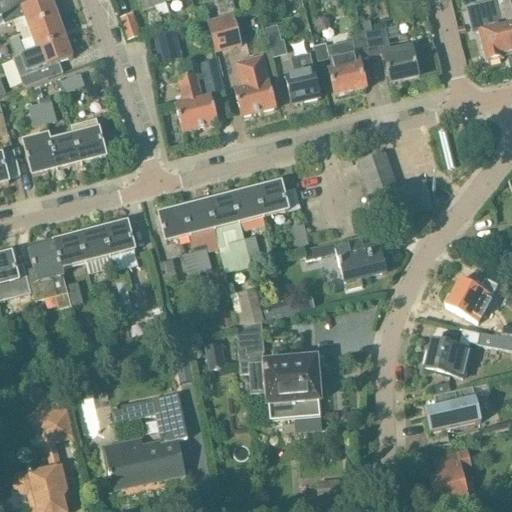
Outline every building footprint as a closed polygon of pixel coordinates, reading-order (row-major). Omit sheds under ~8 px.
[(56,21),(49,0),(32,6),(30,0),(8,0),(0,3),(0,19),(1,19),(5,28),(13,25),(17,35),(27,31),(27,32),(28,31),(56,21)] [(153,10),(149,0),(138,0),(143,14),(153,10)] [(149,0),(153,10),(166,6),(164,0),(149,0)] [(511,12),(509,1),(496,5),(497,10),(510,60),(511,59),(511,12)] [(496,4),(467,12),(473,36),(479,35),(487,66),(510,60),(497,10),(496,5),(496,4)] [(140,38),(134,18),(121,23),(129,43),(140,38)] [(233,18),(207,25),(215,55),(241,48),(233,18)] [(19,39),(10,43),(16,60),(25,56),(64,42),(56,21),(28,31),(31,39),(21,43),(19,39)] [(368,24),(358,27),(360,36),(370,34),(368,24)] [(278,29),(266,32),(274,61),(287,57),(284,44),(282,44),(278,29)] [(385,33),(363,38),(368,60),(383,56),(390,87),(418,80),(413,56),(411,48),(390,53),(385,33)] [(175,35),(153,40),(156,55),(178,50),(175,35)] [(353,45),(326,51),(329,62),(332,73),(330,74),(328,74),(334,99),(365,92),(359,66),(359,67),(358,62),(368,60),(363,38),(352,40),(353,45)] [(16,60),(14,60),(18,70),(25,90),(48,82),(44,71),(60,66),(71,61),(64,42),(25,56),(16,60)] [(325,46),(314,49),(318,65),(329,62),(326,51),(325,46)] [(243,93),(234,95),(241,122),(276,113),(269,86),(271,85),(264,59),(236,67),(243,93)] [(284,65),(283,65),(287,83),(284,84),(291,110),(320,103),(314,77),(310,59),(284,65)] [(216,63),(200,67),(203,81),(220,77),(216,63)] [(0,98),(10,95),(5,82),(14,79),(9,65),(0,68),(0,98)] [(84,89),(80,78),(60,85),(64,97),(84,89)] [(194,79),(178,83),(185,107),(175,110),(183,138),(218,128),(211,103),(210,100),(208,101),(201,103),(194,79)] [(52,105),(40,108),(45,128),(57,125),(52,105)] [(40,108),(28,111),(33,131),(45,128),(40,108)] [(81,168),(106,161),(98,133),(99,132),(96,123),(71,130),(74,139),(81,168)] [(47,139),(23,145),(27,163),(32,181),(57,174),(49,145),(47,139)] [(74,139),(49,145),(57,174),(81,168),(74,139)] [(365,199),(372,226),(431,212),(424,184),(395,191),(384,157),(358,165),(369,198),(365,199)] [(0,158),(0,189),(9,187),(1,158),(0,158)] [(280,186),(255,192),(263,221),(287,215),(299,212),(294,193),(282,196),(280,186)] [(255,192),(231,199),(238,228),(240,227),(263,221),(255,192)] [(214,234),(215,234),(221,257),(235,253),(238,266),(247,264),(242,243),(238,228),(231,199),(206,205),(214,234)] [(189,240),(214,234),(206,205),(182,211),(189,240)] [(182,211),(157,218),(165,247),(189,240),(182,211)] [(127,226),(102,232),(110,261),(113,276),(138,270),(134,255),(127,226)] [(302,228),(289,231),(294,251),(303,249),(306,249),(302,228)] [(85,268),(110,261),(102,232),(78,238),(85,268)] [(78,238),(53,245),(61,274),(85,268),(78,238)] [(253,240),(242,243),(247,264),(259,260),(254,241),(253,240)] [(55,298),(66,295),(65,290),(53,245),(29,251),(35,276),(27,278),(34,303),(55,298)] [(335,246),(303,254),(306,264),(336,257),(339,270),(340,270),(346,294),(362,290),(361,283),(384,277),(384,276),(377,246),(362,249),(360,245),(341,249),(336,250),(335,246)] [(207,252),(195,255),(200,276),(212,273),(208,256),(207,252)] [(11,255),(0,258),(0,304),(30,297),(23,268),(14,270),(11,255)] [(195,255),(184,258),(189,279),(200,276),(195,255)] [(119,297),(132,294),(127,274),(114,278),(119,297)] [(449,298),(445,306),(447,309),(446,311),(470,324),(476,327),(491,300),(497,289),(485,283),(482,288),(476,285),(473,290),(472,290),(461,284),(453,298),(449,298)] [(66,295),(70,309),(83,306),(78,287),(65,290),(66,295)] [(230,296),(239,329),(262,323),(253,290),(230,296)] [(66,295),(55,298),(58,312),(70,309),(66,295)] [(295,303),(263,311),(267,325),(299,317),(295,303)] [(216,316),(220,330),(236,326),(233,312),(216,316)] [(261,327),(235,333),(237,359),(239,379),(248,379),(250,399),(265,398),(266,410),(267,410),(268,426),(294,424),(319,422),(318,406),(319,406),(319,405),(318,389),(317,375),(315,362),(263,367),(262,357),(263,357),(261,327)] [(511,331),(502,329),(500,340),(511,341),(511,331)] [(123,344),(112,347),(115,359),(152,349),(148,337),(131,342),(128,331),(120,333),(123,344)] [(425,354),(421,371),(425,372),(424,374),(449,381),(462,384),(469,354),(467,354),(469,346),(477,349),(477,348),(478,338),(475,337),(459,333),(459,334),(461,335),(457,351),(439,347),(431,345),(429,354),(425,354)] [(477,348),(477,349),(511,354),(511,341),(500,340),(478,337),(478,338),(477,348)] [(186,346),(172,349),(179,387),(193,384),(186,346)] [(225,371),(221,347),(204,350),(208,374),(225,371)] [(4,362),(0,362),(0,383),(9,381),(4,362)] [(131,362),(120,365),(124,378),(134,375),(131,362)] [(447,386),(432,389),(435,399),(449,396),(447,386)] [(438,411),(424,415),(429,438),(479,426),(474,403),(471,390),(449,396),(435,399),(438,411)] [(158,419),(164,447),(142,452),(140,443),(105,451),(112,486),(161,476),(163,484),(183,480),(176,444),(187,442),(177,398),(111,412),(115,428),(158,419)] [(46,411),(26,416),(29,430),(43,427),(48,446),(46,446),(52,472),(39,475),(38,472),(21,476),(17,477),(14,481),(12,484),(12,486),(12,488),(12,490),(14,493),(17,496),(21,497),(25,497),(32,496),(35,511),(65,511),(63,500),(64,500),(65,499),(66,498),(67,496),(67,495),(61,470),(55,446),(76,441),(69,411),(48,416),(46,411)] [(429,485),(426,489),(427,494),(432,496),(434,505),(435,510),(451,506),(466,502),(466,501),(475,499),(471,483),(462,486),(461,482),(458,473),(469,470),(464,454),(432,463),(436,479),(428,481),(429,485)] [(315,486),(317,506),(335,504),(333,484),(315,486)]
